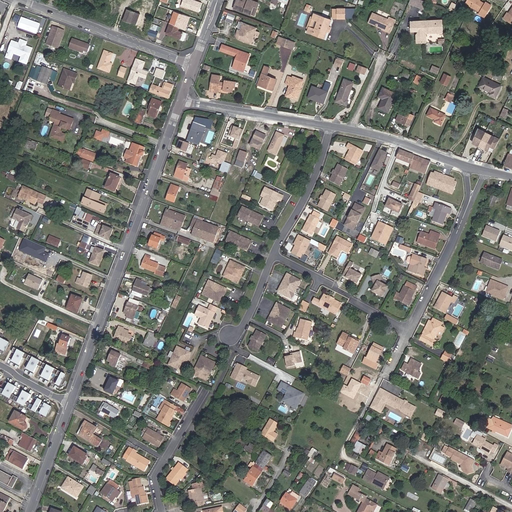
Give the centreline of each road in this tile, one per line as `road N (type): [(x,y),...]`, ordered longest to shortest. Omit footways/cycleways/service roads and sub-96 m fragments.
road 1 (tertiary): [(180,100),(70,402)]
road 2 (residential): [(20,0),(194,63)]
road 3 (residential): [(484,169),(408,326)]
road 4 (residential): [(330,125),(484,169)]
road 5 (residential): [(180,100),(330,125)]
road 6 (residential): [(330,125),(307,193),(273,253)]
road 7 (residential): [(161,511),(155,476),(205,390)]
road 8 (unknown): [(41,91),(163,148)]
road 9 (unknown): [(97,329),(5,288),(4,268)]
